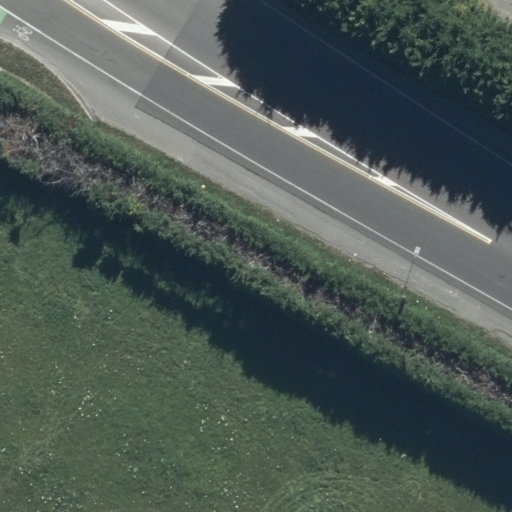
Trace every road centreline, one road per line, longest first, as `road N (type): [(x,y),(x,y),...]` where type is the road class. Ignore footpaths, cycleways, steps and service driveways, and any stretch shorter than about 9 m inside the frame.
road 1 (primary): [(489,240),(150,77),(28,0)]
road 2 (primary): [(181,0),(489,240)]
